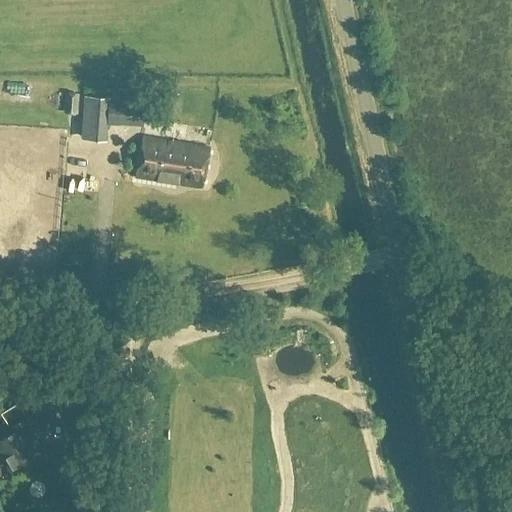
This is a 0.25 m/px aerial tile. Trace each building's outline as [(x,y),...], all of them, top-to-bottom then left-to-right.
[(80,94),(64,93),(63,114),(78,115),(80,94)] [(110,97),(109,98),(83,96),(80,138),(106,140),(107,125),(143,127),(146,101),(110,97)] [(277,118),(272,136),(298,144),(303,126),(277,118)] [(200,189),(207,150),(140,139),(133,178),(200,189)] [(12,433),(0,440),(0,451),(12,470),(37,454),(28,440),(39,434),(28,416),(9,428),(12,433)]
